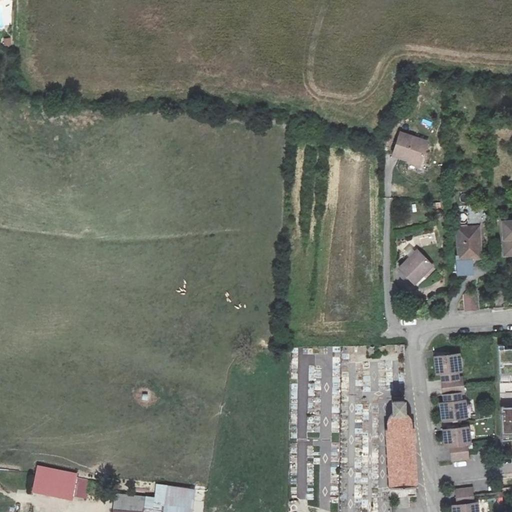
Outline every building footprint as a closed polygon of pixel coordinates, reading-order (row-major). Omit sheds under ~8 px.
[(395,153),(423,160),(429,138),(401,130),(395,153)] [(482,218),(459,220),(462,252),(485,250),(482,218)] [(435,260),(419,245),(402,264),(416,279),(435,260)] [(481,290),(468,291),(469,306),(479,306),(482,305),(481,290)] [(511,347),(508,348),(508,343),(509,343),(509,340),(503,340),(507,435),(511,434),(511,405),(509,406),(509,402),(511,401),(511,347)] [(448,416),(449,415),(472,413),(471,397),(467,396),(466,390),(470,389),(469,380),(468,374),(465,374),(465,366),(468,366),(467,349),(454,350),(443,351),(444,368),(448,368),(450,382),(451,398),(448,398),(446,398),(448,416)] [(389,429),(391,484),(417,483),(415,428),(413,428),(412,427),(414,425),(415,423),(416,420),(415,417),(413,414),(411,412),(408,410),(408,401),(395,401),(395,412),(393,413),(391,414),(390,416),(389,419),(389,421),(390,425),(392,428),(389,429)] [(456,442),(457,446),(458,457),(473,456),(473,448),(472,444),(472,440),(474,440),(473,423),(450,426),(449,426),(450,434),(451,442),(456,442)] [(72,500),(73,495),(84,498),(88,480),(76,478),(77,475),(38,467),(33,492),(72,500)] [(115,494),(113,510),(131,511),(192,511),(196,491),(158,485),(156,499),(115,494)] [(482,511),(482,500),(479,501),(478,492),(477,486),(461,487),(462,503),(458,503),(458,511),(482,511)]
